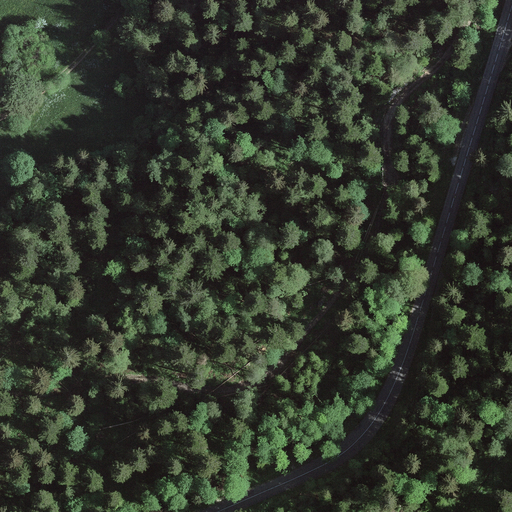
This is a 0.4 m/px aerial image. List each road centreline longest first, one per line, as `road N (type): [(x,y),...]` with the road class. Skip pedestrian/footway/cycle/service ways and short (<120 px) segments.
road 1 (secondary): [(511,14),(405,378),(359,432),(317,461),(206,511)]
road 2 (track): [(127,0),(18,110),(0,113)]
